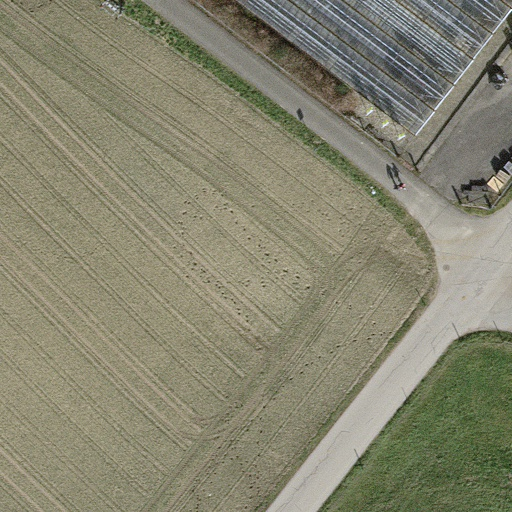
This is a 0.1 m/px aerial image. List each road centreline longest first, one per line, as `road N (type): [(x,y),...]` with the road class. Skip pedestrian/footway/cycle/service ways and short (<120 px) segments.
road 1 (track): [(166,0),(494,260)]
road 2 (residential): [(511,238),(296,511)]
